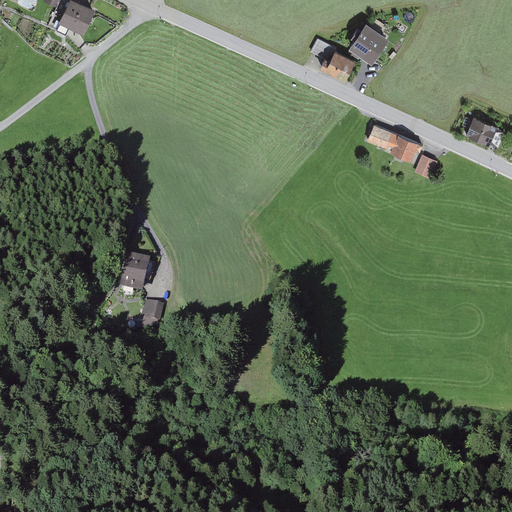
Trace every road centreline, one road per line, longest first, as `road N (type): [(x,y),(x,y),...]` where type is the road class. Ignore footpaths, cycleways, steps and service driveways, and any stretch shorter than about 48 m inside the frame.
road 1 (tertiary): [(511,172),(139,0)]
road 2 (track): [(85,61),(104,140),(160,252),(157,282)]
road 3 (track): [(0,126),(151,5)]
